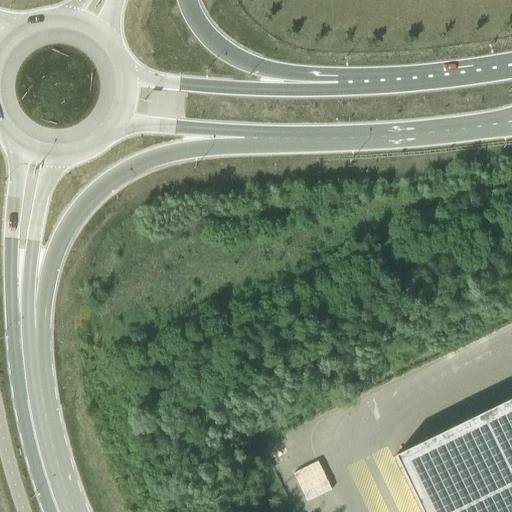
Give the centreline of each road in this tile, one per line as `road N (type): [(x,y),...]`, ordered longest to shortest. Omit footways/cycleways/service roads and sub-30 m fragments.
road 1 (secondary): [(19,327),(63,234),(103,184),(153,158),(242,137)]
road 2 (secondary): [(242,137),(371,137),(511,121)]
road 3 (secondary): [(339,85),(217,87),(154,81),(123,65)]
road 4 (tertiary): [(58,511),(19,327)]
road 5 (secondary): [(339,85),(234,55),(202,28),(188,0)]
road 6 (secondary): [(511,65),(339,85)]
road 7 (tertiary): [(18,144),(10,248),(19,307)]
road 8 (tertiary): [(19,307),(56,155)]
road 9 (secondary): [(110,131),(148,125),(242,137)]
